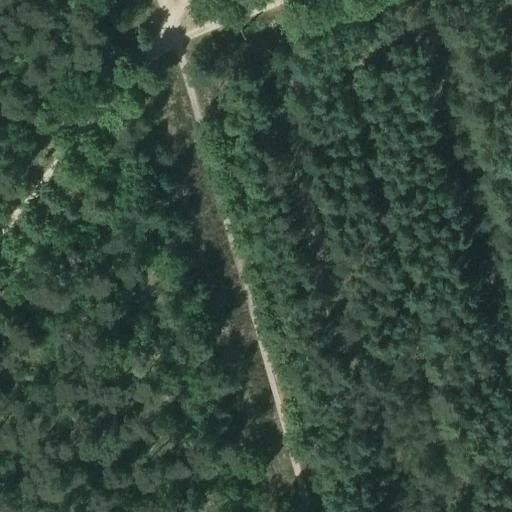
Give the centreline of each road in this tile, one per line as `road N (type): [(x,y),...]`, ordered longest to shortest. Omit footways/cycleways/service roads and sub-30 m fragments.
road 1 (track): [(170,23),(316,511)]
road 2 (track): [(170,23),(0,234)]
